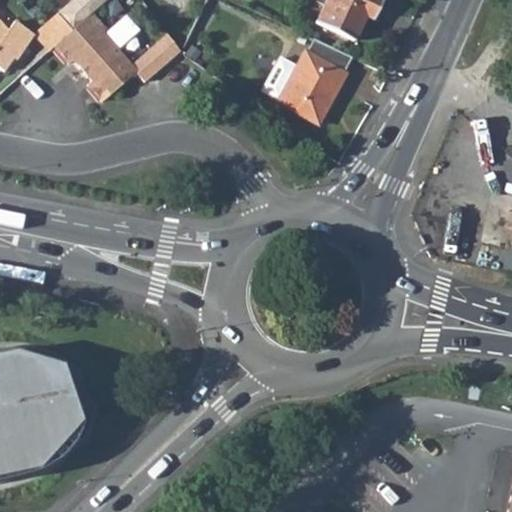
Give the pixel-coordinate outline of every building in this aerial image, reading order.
[(72,0),(39,32),(53,48),(56,45),(94,11),(107,0),(72,0)] [(323,0),(316,16),(352,34),(363,10),(369,13),(374,0),(323,0)] [(94,11),(56,45),(70,61),(74,57),(93,79),(90,82),(104,98),(137,68),(105,31),(108,28),(94,11)] [(0,63),(7,68),(18,53),(21,56),(39,32),(20,19),(13,28),(0,13),(0,63)] [(303,44),(275,96),(314,116),(322,100),(325,102),(343,65),(303,44)] [(0,349),(0,474),(40,466),(78,417),(56,362),(8,348),(0,349)]
